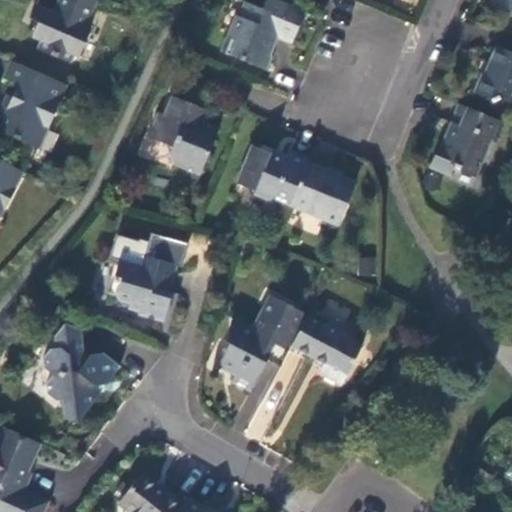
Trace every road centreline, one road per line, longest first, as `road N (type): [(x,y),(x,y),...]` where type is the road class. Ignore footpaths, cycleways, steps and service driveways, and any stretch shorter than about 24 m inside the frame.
road 1 (residential): [(145,410),(316,511)]
road 2 (residential): [(379,147),(440,0)]
